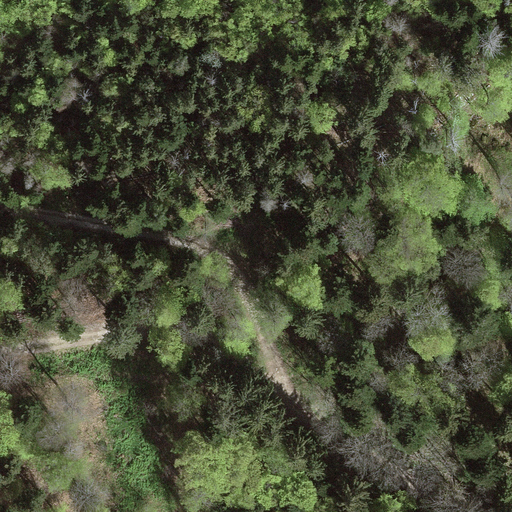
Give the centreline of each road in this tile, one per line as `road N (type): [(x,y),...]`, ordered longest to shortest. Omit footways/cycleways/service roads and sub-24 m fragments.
road 1 (track): [(472,511),(300,406),(234,270),(196,242),(0,208)]
road 2 (track): [(0,355),(186,328),(222,341),(300,406)]
